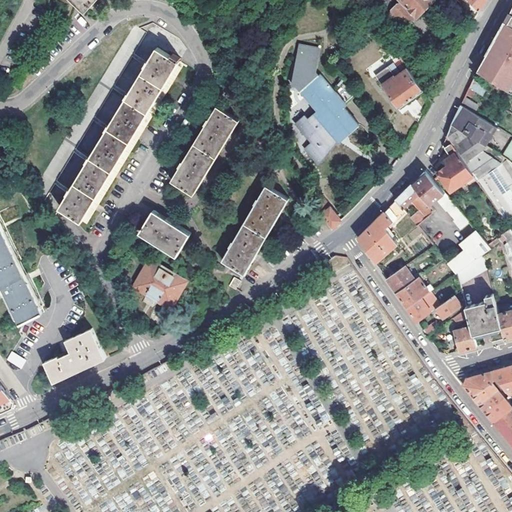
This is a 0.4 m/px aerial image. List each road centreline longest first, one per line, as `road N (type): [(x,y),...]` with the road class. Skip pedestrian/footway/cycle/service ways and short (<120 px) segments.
road 1 (tertiary): [(30,412),(231,310),(343,233)]
road 2 (tertiary): [(343,233),(415,156),(499,0)]
road 3 (residential): [(443,370),(343,233)]
